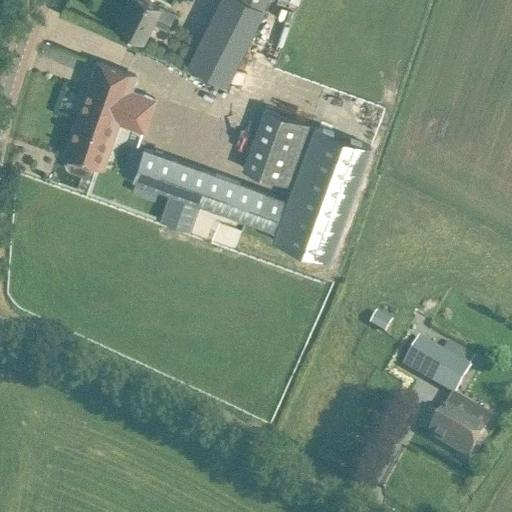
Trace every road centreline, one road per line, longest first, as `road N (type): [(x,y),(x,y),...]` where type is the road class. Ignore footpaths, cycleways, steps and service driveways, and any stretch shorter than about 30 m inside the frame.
road 1 (unclassified): [(359,511),(201,422),(0,330)]
road 2 (tertiary): [(0,118),(40,0)]
